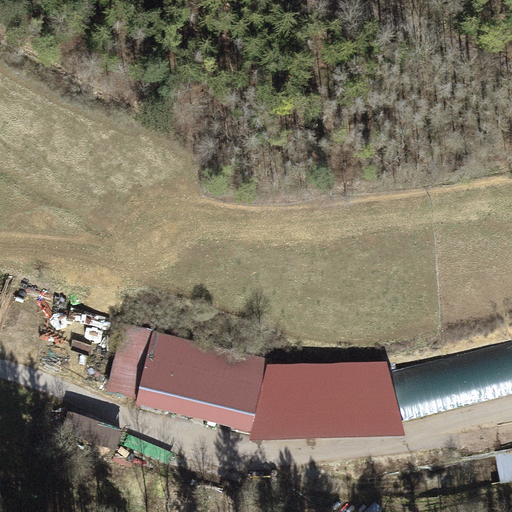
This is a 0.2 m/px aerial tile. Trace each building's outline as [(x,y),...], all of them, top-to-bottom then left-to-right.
[(141,399),(158,334),(127,326),(111,392),(141,399)] [(253,437),(272,362),(158,334),(141,399),(139,408),(253,437)] [(511,338),(388,370),(402,424),(511,395),(511,338)] [(272,362),(253,437),(283,444),(302,369),(272,362)] [(95,435),(89,452),(116,461),(122,444),(95,435)] [(511,449),(500,450),(503,483),(511,482),(511,449)]
